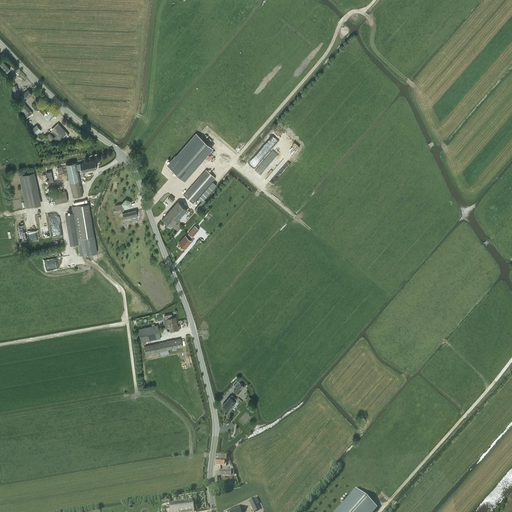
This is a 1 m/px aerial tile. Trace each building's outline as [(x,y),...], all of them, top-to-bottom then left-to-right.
[(0,67),(5,74),(10,69),(1,59),(0,60),(0,67)] [(24,101),(32,94),(28,90),(20,97),(22,99),(24,101)] [(33,113),(28,108),(21,100),(17,104),(20,107),(19,108),(23,113),(25,115),(23,117),(25,119),(33,113)] [(59,124),(52,131),(56,135),(53,137),(52,139),(56,143),(60,140),(67,133),(59,124)] [(32,129),(37,135),(41,130),(36,125),(32,129)] [(171,162),(168,166),(179,176),(208,144),(198,135),(196,133),(171,162)] [(246,166),(252,171),(265,155),(266,154),(263,151),(260,155),(257,153),(246,166)] [(281,161),(277,157),(260,175),(265,179),(281,161)] [(80,164),(76,165),(77,170),(81,169),(82,172),(83,171),(84,172),(87,172),(86,171),(96,169),(95,161),(80,164)] [(76,162),(66,164),(73,197),(83,195),(78,173),(77,170),(76,165),(76,162)] [(193,204),(216,178),(206,169),(183,195),(193,204)] [(47,172),(49,182),(55,181),(53,171),(47,172)] [(19,175),(26,208),(38,205),(31,173),(19,175)] [(56,204),(68,201),(66,191),(54,194),(56,204)] [(125,199),(122,203),(125,208),(130,207),(131,201),(125,199)] [(178,201),(162,220),(171,227),(187,209),(178,201)] [(95,240),(89,204),(72,206),(73,213),(65,214),(70,246),(78,244),(80,256),(85,255),(97,253),(95,240)] [(124,219),(138,216),(136,210),(123,213),(124,219)] [(60,219),(49,221),(52,238),(63,236),(60,219)] [(195,225),(188,233),(189,234),(192,236),(192,237),(199,229),(195,225)] [(185,236),(179,243),(185,248),(187,246),(188,246),(190,244),(189,243),(191,240),(190,239),(192,236),(189,234),(186,236),(185,236)] [(54,269),(52,259),(44,260),(46,271),(54,269)] [(176,317),(172,317),(172,314),(164,315),(165,319),(167,319),(170,330),(178,329),(176,317)] [(141,342),(160,338),(158,325),(152,326),(139,329),(141,342)] [(146,354),(182,347),(180,338),(144,346),(146,354)] [(238,394),(244,386),(240,383),(234,391),(238,394)] [(230,397),(222,405),(228,410),(230,408),(232,409),(235,405),(233,404),(236,402),(233,400),(235,398),(232,395),(230,397)] [(216,459),(216,465),(224,466),(226,466),(226,464),(224,464),(224,460),(226,460),(226,456),(218,455),(218,459),(216,459)] [(355,489),(334,511),(374,511),(377,508),(355,489)] [(254,499),(249,501),(251,506),(252,506),(253,508),(252,509),(253,511),(254,511),(259,510),(257,505),(254,499)] [(170,511),(193,511),(192,500),(169,504),(170,511)]
